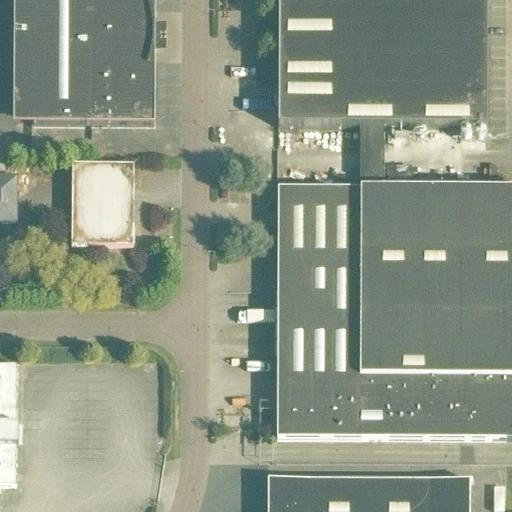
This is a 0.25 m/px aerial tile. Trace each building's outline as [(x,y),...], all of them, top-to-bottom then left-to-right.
[(14,0),(15,40),(14,130),(154,130),(154,50),(163,50),(163,30),(154,30),(154,0),(14,0)] [(362,136),(363,187),(386,187),(386,136),(487,137),(487,0),(278,0),(278,136),(362,136)] [(0,230),(15,231),(15,189),(5,189),(5,173),(0,172),(0,230)] [(72,255),(133,256),(134,174),(73,173),(72,255)] [(363,187),(363,199),(279,198),(277,449),(511,450),(511,199),(386,199),(386,187),(363,187)] [(0,495),(16,495),(17,374),(0,373),(0,495)] [(473,511),(474,491),(268,490),(267,511),(473,511)]
